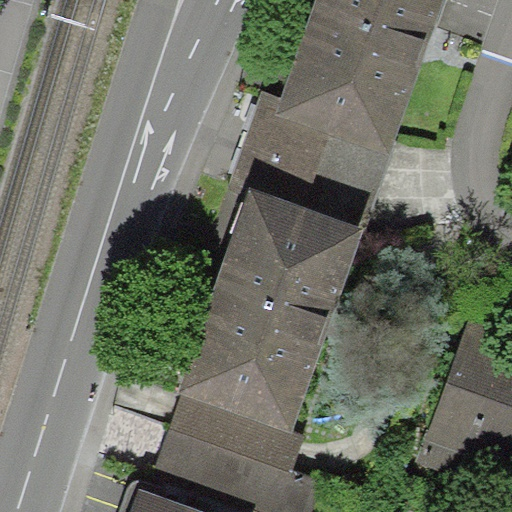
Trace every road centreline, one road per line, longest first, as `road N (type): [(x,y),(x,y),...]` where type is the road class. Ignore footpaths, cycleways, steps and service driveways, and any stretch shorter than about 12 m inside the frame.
road 1 (tertiary): [(20,511),(140,128),(193,0)]
road 2 (residential): [(511,249),(479,205),(473,170),(474,133),(511,22)]
